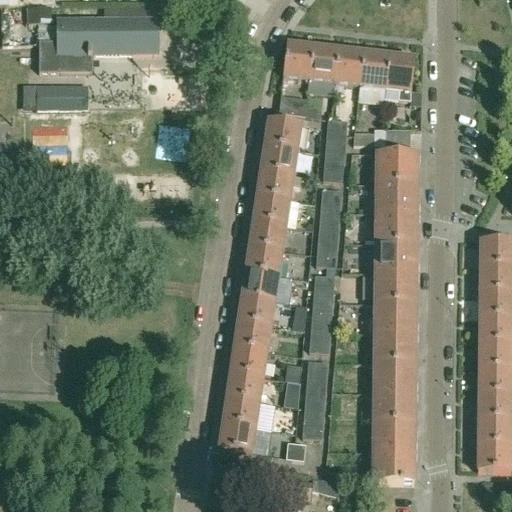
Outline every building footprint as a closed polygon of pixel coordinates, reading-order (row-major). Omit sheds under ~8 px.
[(8,0),(0,0),(0,9),(8,9),(8,0)] [(50,12),(28,12),(28,28),(51,28),(50,12)] [(157,59),(157,24),(57,25),(57,30),(39,31),(39,78),(91,77),(91,59),(157,59)] [(26,62),(29,39),(7,36),(5,59),(26,62)] [(312,52),(286,49),(282,82),(308,85),(312,52)] [(337,55),(312,52),(308,85),(333,88),(337,55)] [(363,58),(337,55),(333,88),(359,91),(363,58)] [(359,91),(384,94),(388,61),(363,58),(359,91)] [(410,106),(410,96),(414,64),(388,61),(384,94),(399,95),(398,105),(410,106)] [(36,92),(36,115),(84,115),(84,91),(36,92)] [(111,103),(118,126),(144,117),(137,95),(111,103)] [(304,121),(306,104),(280,101),(278,118),(304,121)] [(296,156),(300,130),(267,125),(263,151),(296,156)] [(334,156),(336,141),(337,127),(327,126),(325,155),(334,156)] [(336,141),(345,141),(346,128),(337,127),(336,141)] [(352,151),(383,152),(383,135),(374,135),(374,138),(353,138),(352,151)] [(410,152),(410,135),(383,135),(383,152),(410,152)] [(334,156),(333,171),(332,186),(342,187),(345,141),(336,141),(334,156)] [(263,151),(259,175),(259,176),(293,181),(296,156),(263,151)] [(334,156),(325,155),(324,170),(333,171),(334,156)] [(375,159),(375,189),(416,189),(416,159),(375,159)] [(333,171),(324,170),(323,186),(332,186),(333,171)] [(255,201),(289,206),(291,191),(299,192),(301,182),(293,181),(259,176),(255,201)] [(375,189),(375,219),(416,219),(416,189),(375,189)] [(330,211),(331,196),(322,195),(321,210),(330,211)] [(329,226),(328,241),(326,257),(325,272),(335,273),(341,197),(331,196),(330,211),(321,210),(319,225),(329,226)] [(255,201),(252,226),(285,231),(289,206),(255,201)] [(375,219),(374,249),(415,249),(416,219),(375,219)] [(329,226),(319,225),(318,241),(328,241),(329,226)] [(252,226),(248,252),(281,257),(285,231),(252,226)] [(328,241),(318,241),(317,256),(326,257),(328,241)] [(511,272),(511,246),(479,246),(479,272),(511,272)] [(374,249),(374,279),(415,279),(415,249),(374,249)] [(281,257),(248,252),(244,277),(277,282),(281,257)] [(325,272),(326,257),(317,256),(316,271),(325,272)] [(511,272),(479,272),(479,298),(511,298),(511,272)] [(277,282),(244,277),(240,302),(274,307),(277,282)] [(374,279),(374,309),(415,309),(415,279),(374,279)] [(315,280),(314,287),(314,296),(323,297),(324,281),(315,280)] [(334,281),(327,281),(324,281),(323,297),(314,296),(312,311),(322,312),(321,327),(311,327),(310,342),(320,343),(318,357),(328,358),(334,281)] [(511,298),(479,298),(479,323),(511,324),(511,321),(511,298)] [(240,302),(237,327),(270,332),(274,307),(240,302)] [(374,309),(373,339),(414,339),(415,309),(374,309)] [(312,311),(312,313),(311,327),(321,327),(322,312),(312,311)] [(479,323),(478,349),(511,349),(511,324),(479,323)] [(237,327),(237,328),(233,353),(266,358),(270,332),(237,327)] [(373,339),(373,368),(414,369),(414,339),(373,339)] [(320,343),(310,342),(309,357),(318,357),(320,343)] [(511,349),(478,349),(478,374),(511,375),(511,349)] [(233,353),(229,378),(262,383),(266,358),(233,353)] [(316,383),(318,368),(308,367),(307,382),(316,383)] [(315,398),(314,413),(313,429),(311,444),(321,444),(327,368),(318,368),(316,383),(307,382),(306,398),(315,398)] [(373,368),(373,398),(414,399),(414,369),(373,368)] [(478,374),(478,400),(511,400),(511,375),(478,374)] [(229,378),(225,403),(259,408),(262,383),(229,378)] [(315,398),(306,398),(305,413),(314,413),(315,398)] [(372,428),(413,429),(414,399),(373,398),(372,428)] [(478,400),(477,425),(511,426),(511,400),(478,400)] [(225,403),(225,404),(222,429),(255,434),(259,408),(225,403)] [(313,429),(314,413),(305,413),(303,428),(313,429)] [(477,425),(477,451),(511,451),(511,426),(477,425)] [(313,429),(303,428),(302,443),(311,444),(313,429)] [(372,428),(372,458),(413,459),(413,429),(372,428)] [(222,429),(221,429),(218,455),(251,460),(255,434),(222,429)] [(477,451),(477,477),(510,477),(511,451),(477,451)] [(372,458),(372,488),(413,489),(413,459),(372,458)] [(309,505),(311,489),(239,478),(236,501),(268,506),(269,496),(289,499),(288,502),(309,505)]
